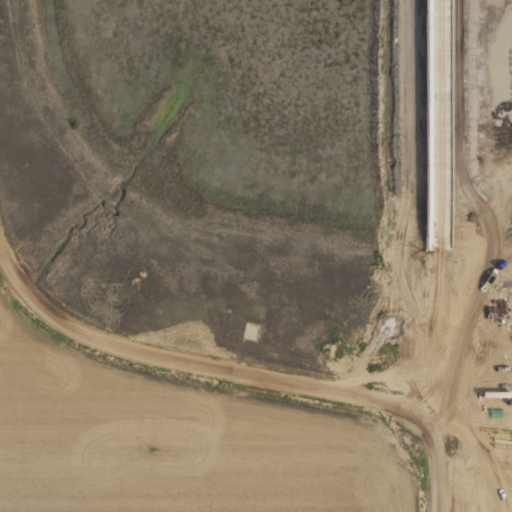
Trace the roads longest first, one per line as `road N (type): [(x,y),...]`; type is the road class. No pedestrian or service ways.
road 1 (residential): [(0,243),(30,292),(76,327),(128,346),(389,404),(412,416),(439,453)]
road 2 (trunk): [(431,0),(439,453)]
